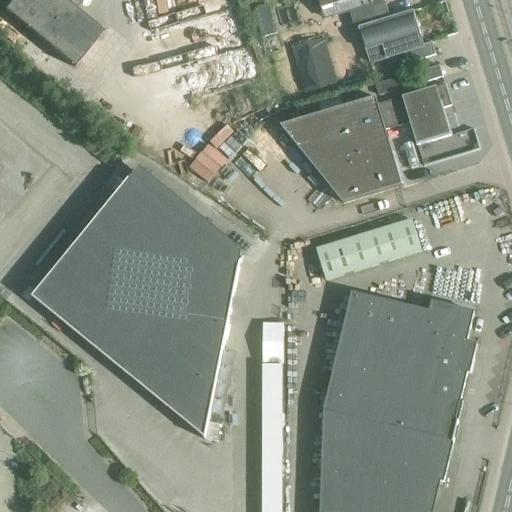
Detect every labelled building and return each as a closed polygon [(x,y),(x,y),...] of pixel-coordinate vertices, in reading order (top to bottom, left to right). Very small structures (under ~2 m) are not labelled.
[(76,9),(83,0),(13,0),(5,11),(75,68),(104,32),(76,9)] [(367,25),(391,18),(385,0),(319,0),(325,18),(361,7),(367,25)] [(407,50),(410,62),(436,55),(433,42),(423,45),(420,34),(421,33),(414,10),(391,18),(367,25),(359,27),(370,62),(407,50)] [(321,37),(293,45),(307,92),(321,88),(323,94),(332,91),(330,85),(335,83),(321,37)] [(417,73),(419,84),(440,78),(437,67),(417,73)] [(402,77),(376,85),(379,96),(405,88),(402,77)] [(418,145),(452,135),(444,108),(452,106),(445,85),(379,105),(387,130),(411,122),(418,145)] [(349,93),(295,110),(299,123),(353,106),(349,93)] [(377,99),(282,129),(343,204),(402,186),(403,187),(404,187),(387,130),(379,105),(377,99)] [(206,439),(210,420),(240,269),(130,179),(33,297),(206,438),(205,439),(206,439)] [(318,250),(327,281),(423,251),(413,220),(318,250)] [(475,312),(455,307),(453,316),(353,292),(325,411),(321,511),(408,511),(417,476),(445,482),(464,402),(461,401),(468,373),(471,373),(478,344),(468,342),(475,312)] [(260,322),(256,511),(279,511),(283,323),(260,322)]
